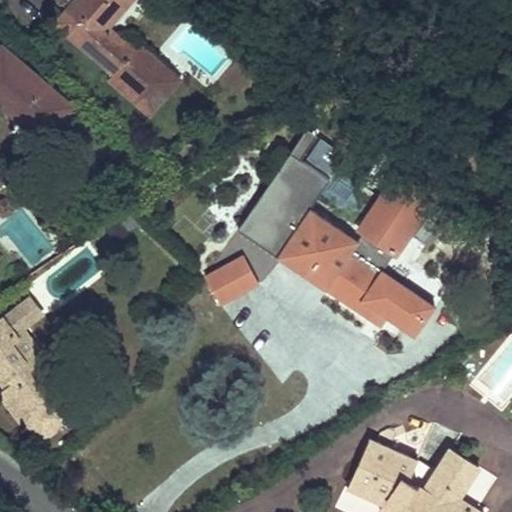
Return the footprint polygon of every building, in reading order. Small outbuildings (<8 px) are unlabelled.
[(68,34),(109,69),(103,76),(143,110),(169,79),(130,45),(99,20),(115,0),(63,0),(56,9),(66,17),(75,25),(68,34)] [(66,17),(56,9),(49,18),(68,34),(75,25),(66,17)] [(173,74),(134,40),(130,45),(169,79),(173,74)] [(68,102),(0,48),(0,105),(39,137),(68,102)] [(427,205),(389,182),(360,231),(399,254),(427,205)] [(242,247),(202,264),(218,294),(257,277),(254,269),(278,249),(362,313),(373,303),(409,331),(431,300),(377,261),(372,266),(345,246),(353,233),(308,202),(299,212),(293,207),(276,232),(268,243),(248,260),(242,247)] [(25,291),(0,313),(0,314),(13,329),(20,322),(38,306),(25,291)] [(13,329),(0,314),(0,372),(3,376),(8,372),(13,378),(0,388),(0,389),(25,418),(28,415),(43,433),(69,410),(54,392),(58,389),(43,372),(43,365),(51,358),(20,322),(13,329)] [(413,453),(361,433),(342,486),(379,501),(383,493),(400,501),(392,511),(460,511),(468,500),(459,494),(464,484),(435,468),(426,481),(406,469),(413,453)] [(436,461),(413,453),(406,469),(426,481),(435,468),(464,484),(481,458),(451,441),(436,461)] [(387,511),(392,511),(400,501),(383,493),(379,501),(376,506),(387,511)] [(460,511),(477,511),(481,507),(468,500),(460,511)]
